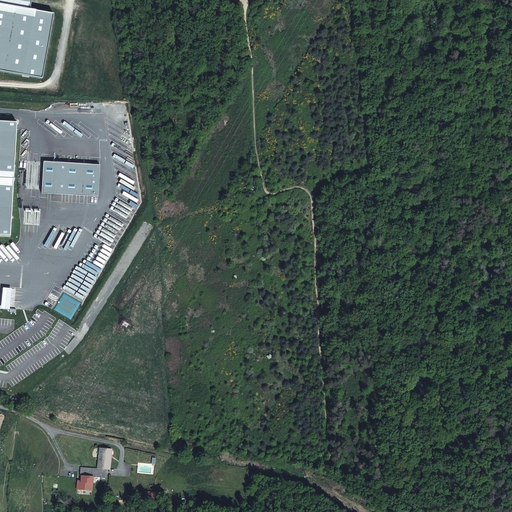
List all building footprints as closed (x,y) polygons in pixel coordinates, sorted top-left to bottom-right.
[(0,0),(0,71),(42,79),(54,14),(30,10),(31,0),(0,0)] [(0,122),(0,235),(10,236),(16,123),(0,122)] [(100,165),(43,162),(41,194),(98,197),(100,165)] [(108,457),(109,450),(100,449),(98,468),(106,469),(109,469),(110,457),(108,457)] [(81,468),(80,476),(81,476),(81,482),(92,483),(93,477),(105,478),(106,469),(98,468),(98,470),(81,468)]
